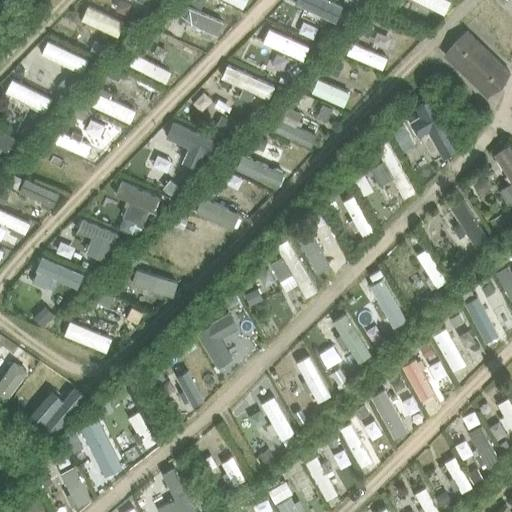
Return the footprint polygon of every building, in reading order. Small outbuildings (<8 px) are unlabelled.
[(319,0),(355,18),(363,0),(319,0)] [(453,0),(418,0),(453,17),(460,3),(453,0)] [(193,5),(186,20),(226,39),(233,24),(193,5)] [(89,22),(127,38),(133,24),(95,8),(89,22)] [(488,96),(508,75),(511,73),(503,65),(467,30),(444,54),(488,96)] [(91,75),(97,61),(56,42),(49,56),(91,75)] [(354,56),(391,71),(396,59),(359,44),(354,56)] [(147,53),(141,65),(172,83),(179,71),(147,53)] [(230,82),(279,98),(283,84),(234,68),(230,82)] [(325,80),(319,95),(352,107),(358,93),(325,80)] [(18,82),(13,96),(55,112),(60,98),(18,82)] [(104,94),(98,106),(138,125),(145,113),(104,94)] [(428,118),(416,124),(435,166),(465,152),(440,98),(423,106),(428,118)] [(287,121),(283,133),(321,146),(325,134),(287,121)] [(115,140),(116,124),(97,123),(96,139),(115,140)] [(219,153),(224,141),(191,127),(186,140),(219,153)] [(94,157),(99,146),(70,134),(65,145),(94,157)] [(511,149),(501,156),(511,174),(511,149)] [(187,181),(192,168),(169,158),(164,170),(187,181)] [(28,194),(61,209),(68,195),(34,180),(28,194)] [(131,221),(161,227),(168,194),(126,185),(123,198),(136,201),(131,221)] [(247,227),(255,210),(218,194),(210,211),(247,227)] [(363,196),(350,203),(369,239),(381,233),(363,196)] [(482,249),(497,240),(471,198),(456,207),(482,249)] [(33,236),(38,225),(6,211),(0,225),(0,230),(16,237),(19,230),(33,236)] [(511,223),(508,216),(495,222),(502,235),(511,229),(511,223)] [(85,232),(99,238),(93,253),(114,262),(126,236),(90,220),(85,232)] [(342,265),(355,257),(337,231),(324,240),(342,265)] [(297,239),(284,246),(289,258),(278,264),(290,288),(287,289),(297,308),(325,295),(297,239)] [(0,264),(9,268),(15,253),(0,246),(0,264)] [(423,255),(440,291),(453,285),(436,249),(423,255)] [(147,268),(140,282),(179,299),(185,285),(147,268)] [(506,294),(511,291),(511,268),(499,273),(506,294)] [(490,298),(502,293),(496,281),(484,287),(490,298)] [(265,290),(254,294),(258,307),(270,303),(265,290)] [(492,346),(506,339),(485,297),(471,304),(492,346)] [(384,313),(372,317),(383,346),(395,342),(384,313)] [(254,315),(242,320),(256,352),(267,347),(254,315)] [(70,323),(65,337),(98,348),(102,334),(70,323)] [(440,336),(464,382),(478,375),(454,329),(440,336)] [(223,383),(238,377),(221,336),(206,342),(223,383)] [(445,394),(457,388),(435,339),(423,344),(445,394)] [(471,354),(485,365),(492,357),(479,345),(471,354)] [(13,385),(30,396),(48,368),(30,357),(13,385)] [(427,405),(442,398),(425,360),(410,367),(427,405)] [(182,379),(200,412),(212,405),(195,373),(182,379)] [(408,397),(414,394),(404,376),(392,383),(410,418),(417,415),(408,397)] [(57,411),(76,392),(66,382),(47,400),(57,411)] [(378,398),(400,441),(414,433),(392,391),(378,398)] [(370,442),(386,435),(374,405),(358,412),(370,442)] [(146,413),(135,419),(153,451),(164,444),(146,413)] [(269,462),(283,455),(262,417),(248,424),(269,462)] [(368,470),(379,464),(358,424),(347,430),(368,470)] [(96,462),(92,443),(98,442),(94,426),(74,431),(83,465),(96,462)] [(490,426),(476,432),(493,473),(507,467),(490,426)] [(90,469),(98,489),(131,476),(114,435),(98,441),(106,462),(90,469)] [(72,453),(51,461),(57,476),(78,467),(72,453)] [(217,458),(206,464),(213,475),(224,469),(217,458)] [(312,464),(333,504),(345,497),(324,458),(312,464)] [(465,458),(453,463),(466,496),(478,491),(465,458)] [(240,459),(227,466),(239,489),(252,483),(240,459)] [(79,467),(62,477),(83,511),(100,502),(79,467)] [(171,474),(184,511),(201,511),(185,469),(171,474)] [(430,511),(445,511),(434,489),(422,494),(430,511)] [(27,511),(53,511),(49,501),(27,510),(27,511)]
